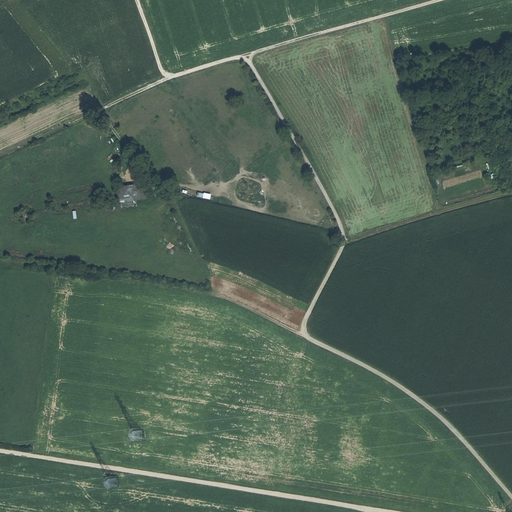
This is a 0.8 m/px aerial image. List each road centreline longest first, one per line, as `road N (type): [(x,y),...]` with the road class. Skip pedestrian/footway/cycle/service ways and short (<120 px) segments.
road 1 (track): [(511,497),(429,408),(303,334),(341,233),(246,56)]
road 2 (track): [(382,511),(0,450)]
road 3 (track): [(441,0),(164,79),(137,0)]
road 4 (track): [(303,334),(215,295),(0,261)]
road 5 (track): [(383,16),(439,210)]
road 6 (track): [(0,156),(164,79)]
road 7 (track): [(511,193),(342,242)]
